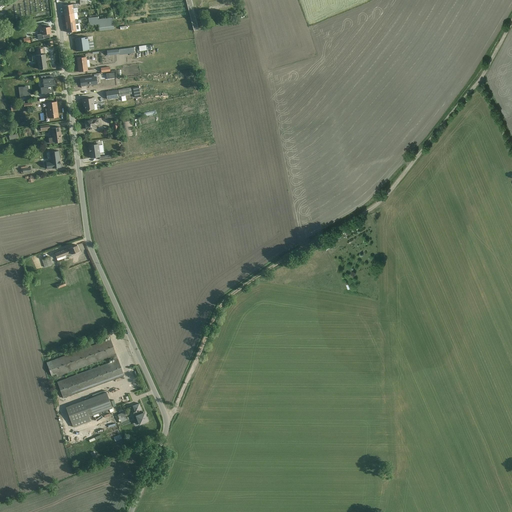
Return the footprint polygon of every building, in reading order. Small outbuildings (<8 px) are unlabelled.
[(190,0),(184,0),(193,32),(198,30),(190,0)] [(65,14),(74,13),(73,4),(64,5),(65,14)] [(65,14),(66,21),(75,20),(74,13),(65,14)] [(96,18),(87,19),(88,27),(98,26),(99,32),(113,30),(112,18),(97,20),(96,18)] [(67,32),(77,31),(75,20),(66,21),(67,32)] [(42,34),(52,33),(51,26),(41,27),(42,34)] [(76,52),(88,50),(87,37),(74,39),(76,52)] [(132,48),(110,51),(111,57),(133,54),(132,48)] [(38,69),(48,67),(46,53),(36,55),(38,69)] [(79,72),(88,71),(86,56),(77,58),(79,72)] [(113,78),(113,74),(102,75),(103,88),(109,87),(109,78),(113,78)] [(55,86),(54,77),(43,78),(44,87),(41,87),(42,93),(54,92),(53,86),(55,86)] [(33,87),(23,88),(24,99),(34,99),(33,87)] [(119,90),(108,91),(109,98),(120,97),(119,90)] [(84,111),(95,109),(93,98),(83,99),(84,111)] [(47,118),(58,117),(56,101),(47,102),(48,108),(46,108),(47,118)] [(103,128),(101,118),(85,120),(86,130),(103,128)] [(132,119),(123,119),(123,134),(132,134),(132,119)] [(50,144),(62,142),(60,127),(52,128),(53,137),(49,138),(50,144)] [(90,158),(101,157),(99,143),(89,145),(90,158)] [(47,169),(61,167),(59,150),(46,152),(46,157),(51,157),(51,162),(46,162),(47,169)] [(58,260),(80,251),(76,242),(54,251),(58,260)] [(52,263),(49,255),(38,259),(40,267),(52,263)] [(109,342),(46,366),(51,380),(114,356),(109,342)] [(118,363),(59,385),(64,400),(124,378),(118,363)] [(108,395),(68,410),(75,430),(92,424),(90,420),(114,411),(108,395)] [(139,425),(149,422),(145,411),(136,415),(139,425)] [(123,414),(125,422),(131,420),(129,413),(123,414)] [(112,422),(113,428),(109,430),(111,438),(114,437),(113,432),(121,430),(119,421),(112,422)]
